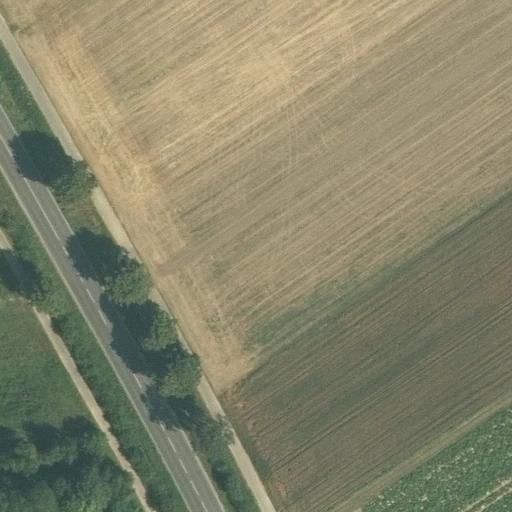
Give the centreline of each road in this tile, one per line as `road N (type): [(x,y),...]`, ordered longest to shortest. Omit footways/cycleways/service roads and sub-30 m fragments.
road 1 (track): [(268,511),(0,22)]
road 2 (secondary): [(0,136),(204,511)]
road 3 (track): [(0,238),(151,511)]
road 4 (track): [(511,399),(343,511)]
